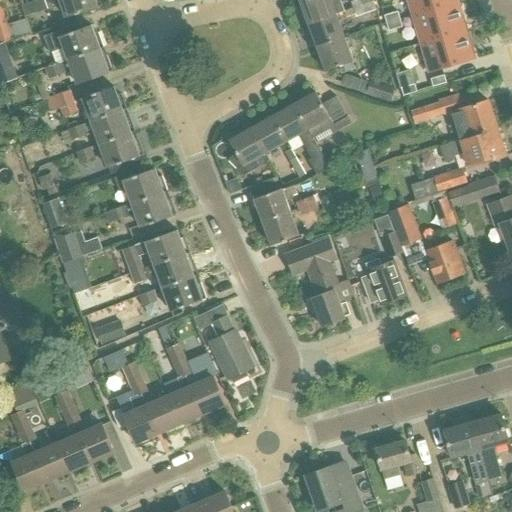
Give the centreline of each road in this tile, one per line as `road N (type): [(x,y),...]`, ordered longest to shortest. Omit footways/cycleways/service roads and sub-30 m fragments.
road 1 (residential): [(185,120),(272,73),(281,37),(261,7),(234,6),(152,28)]
road 2 (residential): [(285,375),(278,340),(185,120)]
road 3 (residential): [(255,439),(280,443),(511,375)]
road 4 (residential): [(285,375),(511,287)]
road 5 (residential): [(83,511),(255,439)]
